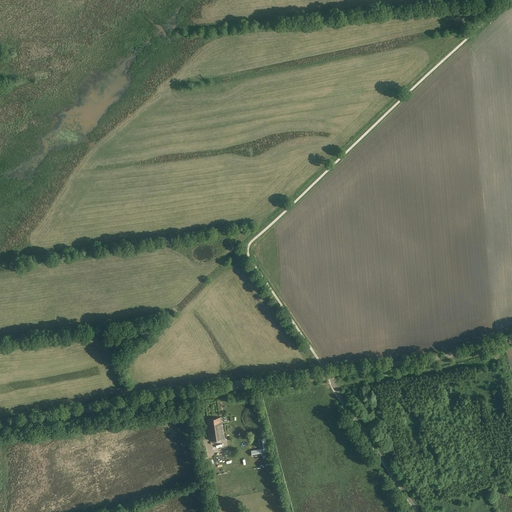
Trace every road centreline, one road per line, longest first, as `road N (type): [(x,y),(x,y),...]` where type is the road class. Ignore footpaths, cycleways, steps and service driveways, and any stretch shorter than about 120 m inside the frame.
road 1 (unclassified): [(0,427),(445,357),(511,336)]
road 2 (track): [(417,511),(327,374)]
